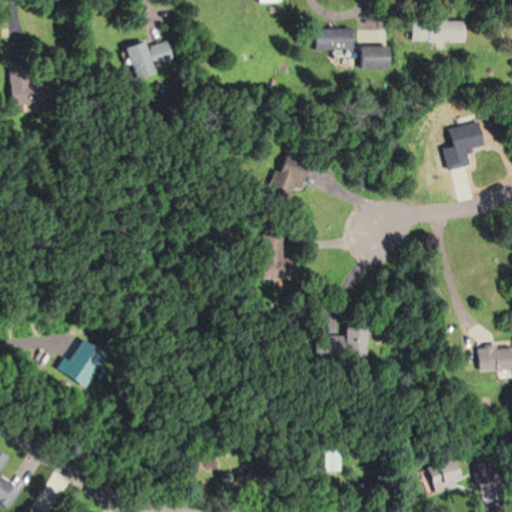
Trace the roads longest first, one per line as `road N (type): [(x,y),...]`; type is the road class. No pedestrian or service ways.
road 1 (residential): [(0,409),(126,492),(195,511)]
road 2 (residential): [(511,189),(380,229)]
